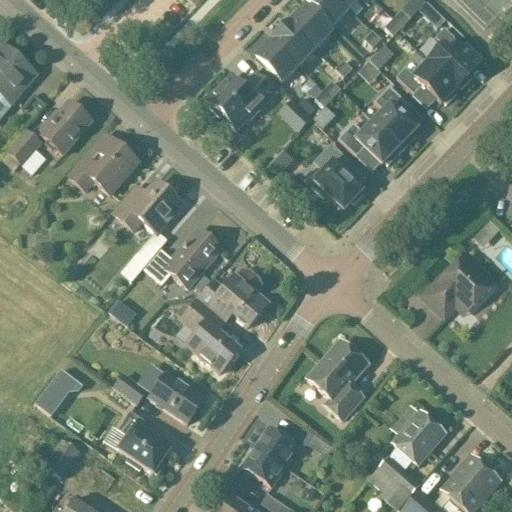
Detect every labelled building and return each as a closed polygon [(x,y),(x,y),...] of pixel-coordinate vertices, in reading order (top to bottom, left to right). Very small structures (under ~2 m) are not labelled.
[(348,13),(334,0),(310,0),(306,5),(331,30),(348,13)] [(334,0),(348,13),(360,0),(334,0)] [(287,29),(313,54),(330,37),(304,12),(288,28),(287,29)] [(392,41),(401,32),(392,24),(384,33),(392,41)] [(287,29),(271,45),(297,70),(313,54),(287,29)] [(371,36),(363,45),(372,53),(380,44),(371,36)] [(297,70),(271,45),(271,46),(255,62),(281,88),(297,70)] [(0,48),(0,121),(9,110),(8,109),(35,79),(0,48)] [(366,85),(391,58),(381,49),(356,76),(366,85)] [(436,57),(422,69),(450,99),(452,97),(455,101),(466,91),(464,90),(465,87),(448,71),(456,65),(440,49),(433,55),(436,57)] [(448,102),(449,101),(419,69),(409,80),(406,76),(398,85),(413,101),(420,95),(437,112),(438,111),(439,113),(450,104),(448,102)] [(247,125),(274,97),(255,79),(241,93),(230,82),(206,106),(209,109),(208,111),(219,122),(221,120),(235,134),(245,123),(247,125)] [(372,127),(401,155),(416,140),(412,137),(416,134),(398,117),(406,108),(389,91),(373,107),(382,116),(372,127)] [(323,112),(331,104),(323,95),(314,104),(323,112)] [(308,118),(318,111),(309,97),(298,104),(308,118)] [(290,103),(275,115),(292,136),(307,124),(290,103)] [(48,125),(37,138),(62,160),(90,126),(67,106),(50,126),(48,125)] [(401,155),(372,127),(362,137),(353,128),(337,144),(355,161),(363,153),(381,170),(384,166),(387,169),(401,155)] [(25,134),(6,158),(7,159),(1,165),(13,175),(19,169),(23,172),(42,148),(25,134)] [(67,181),(84,196),(93,186),(110,200),(138,167),(104,138),(67,181)] [(353,205),(360,198),(341,176),(349,167),(329,148),(317,161),(322,165),(309,179),(313,182),(310,185),(317,192),(319,190),(343,211),(351,203),(353,205)] [(131,196),(112,218),(133,236),(141,227),(155,239),(181,209),(155,186),(140,203),(131,196)] [(197,234),(171,264),(160,255),(143,275),(161,290),(170,279),(187,293),(220,254),(197,234)] [(435,291),(443,299),(432,311),(444,322),(455,310),(464,319),(494,287),(465,259),(435,291)] [(194,292),(203,299),(212,288),(204,280),(194,292)] [(214,286),(198,305),(223,327),(231,318),(247,332),(267,309),(234,280),(223,294),(214,286)] [(107,317),(117,323),(125,312),(116,305),(107,317)] [(198,305),(189,315),(184,310),(176,318),(182,323),(181,325),(196,337),(185,350),(218,379),(238,355),(216,336),(223,327),(198,305)] [(365,402),(350,389),(366,370),(339,346),(306,383),(328,403),(322,410),(342,427),(365,402)] [(49,422),(73,384),(53,372),(30,410),(49,422)] [(147,396),(123,378),(111,393),(135,411),(147,396)] [(202,404),(165,378),(148,403),(186,429),(202,404)] [(390,448),(417,471),(445,439),(418,415),(390,448)] [(167,456),(148,443),(154,433),(130,416),(117,434),(127,441),(117,456),(127,463),(125,466),(139,475),(141,472),(152,479),(153,477),(156,480),(164,469),(160,466),(167,456)] [(254,452),(284,472),(297,453),(267,433),(254,452)] [(332,452),(312,439),(306,449),(326,462),(332,452)] [(43,472),(61,484),(79,457),(61,445),(43,472)] [(284,472),(254,452),(241,472),(271,492),(284,472)] [(470,460),(440,495),(458,511),(476,511),(499,486),(470,460)] [(398,511),(419,489),(388,461),(368,484),(382,497),(379,500),(392,511),(398,511)] [(26,511),(42,511),(56,491),(40,481),(22,509),(26,511)] [(264,511),(285,511),(267,498),(260,508),(264,511)] [(92,511),(76,501),(68,511),(92,511)] [(244,511),(231,503),(224,511),(244,511)]
